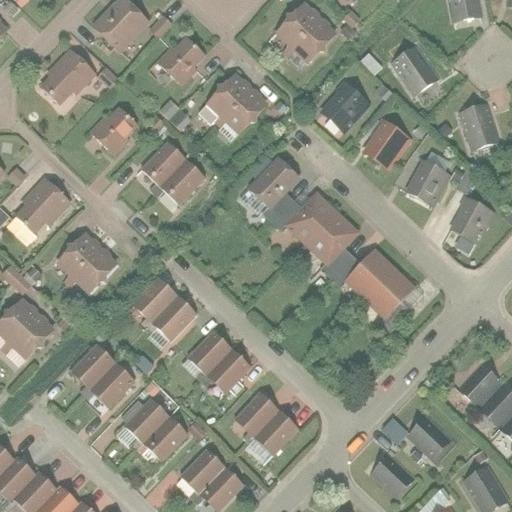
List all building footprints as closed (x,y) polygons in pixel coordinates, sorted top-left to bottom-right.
[(107,51),(136,19),(115,0),(104,0),(80,26),(107,51)] [(306,12),(292,0),(286,0),(261,28),(277,43),(306,12)] [(466,0),(434,0),(439,18),(469,11),(466,0)] [(296,61),(325,30),(306,12),(277,43),(296,61)] [(196,53),(173,34),(150,62),(172,80),(196,53)] [(429,75),(407,42),(381,60),(404,92),(429,75)] [(83,72),(59,49),(25,83),(49,107),(83,72)] [(85,67),(98,80),(107,70),(94,58),(85,67)] [(239,81),(223,66),(191,101),(207,116),(239,81)] [(225,132),(257,97),(239,81),(207,116),(225,132)] [(331,129),(358,102),(337,81),(310,108),(331,129)] [(485,134),(474,99),(444,109),(456,144),(485,134)] [(124,123),(101,103),(75,132),(98,152),(124,123)] [(375,165),(394,135),(367,118),(348,148),(375,165)] [(169,155),(153,141),(128,168),(144,182),(169,155)] [(186,171),(169,155),(144,182),(161,198),(186,171)] [(254,205),(284,174),(265,156),(234,187),(254,205)] [(420,202),(435,172),(403,156),(388,187),(420,202)] [(29,173),(0,206),(0,214),(23,235),(57,197),(29,173)] [(323,209),(304,190),(272,221),(291,241),(323,209)] [(475,209),(446,196),(432,228),(462,241),(475,209)] [(313,262),(342,229),(323,209),(291,241),(313,262)] [(104,259),(72,229),(41,261),(73,291),(104,259)] [(383,268),(361,247),(331,278),(353,299),(383,268)] [(0,275),(9,286),(19,276),(1,255),(0,255),(0,275)] [(372,316),(400,284),(383,268),(353,299),(372,316)] [(165,294),(144,275),(119,303),(140,322),(165,294)] [(156,338),(183,309),(165,294),(140,322),(156,338)] [(42,329),(8,299),(0,308),(0,343),(16,358),(42,329)] [(218,347),(199,329),(175,355),(194,372),(218,347)] [(102,360),(85,343),(56,373),(73,389),(102,360)] [(237,362),(218,347),(194,372),(211,390),(237,362)] [(92,408),(121,378),(102,360),(73,389),(92,408)] [(493,385),(472,366),(448,392),(469,411),(493,385)] [(511,409),(511,401),(493,385),(469,411),(491,432),(511,409)] [(266,408),(246,389),(221,416),(241,435),(266,408)] [(153,413),(134,396),(109,423),(129,440),(153,413)] [(285,425),(266,408),(241,435),(259,453),(285,425)] [(511,447),(511,409),(491,432),(511,449),(511,447)] [(147,456),(172,431),(153,413),(129,440),(147,456)] [(439,435),(413,413),(396,433),(423,455),(439,435)] [(211,464),(193,446),(167,473),(186,490),(211,464)] [(0,493),(22,468),(4,451),(0,454),(0,493)] [(401,472),(376,451),(361,468),(386,489),(401,472)] [(469,511),(496,498),(477,462),(448,477),(466,511),(469,511)] [(204,508),(229,481),(211,464),(186,490),(204,508)] [(20,508),(42,485),(22,468),(0,493),(0,495),(19,511),(20,508)] [(49,511),(65,496),(48,479),(42,485),(20,508),(24,511),(49,511)] [(84,511),(68,495),(50,511),(84,511)] [(337,511),(329,503),(319,511),(337,511)] [(441,511),(436,503),(422,511),(441,511)]
